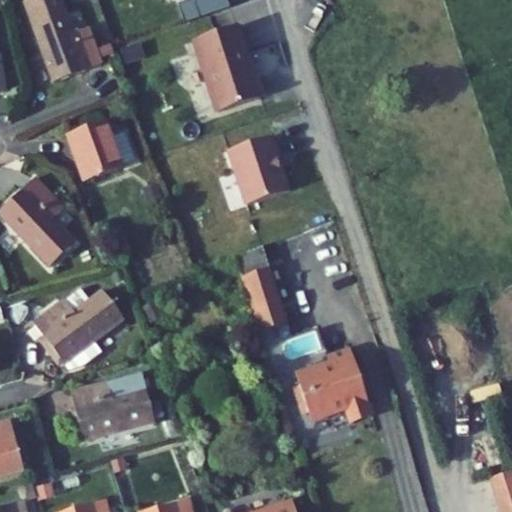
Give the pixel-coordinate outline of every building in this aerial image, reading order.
[(52,0),(71,49),(119,31),(107,0),(52,0)] [(263,3),(219,19),(246,92),(289,76),(263,3)] [(0,9),(0,85),(32,83),(28,42),(16,43),(12,8),(0,9)] [(150,104),(136,109),(130,93),(91,107),(108,154),(147,140),(146,138),(160,133),(150,104)] [(298,115),(257,129),(276,181),(317,166),(298,115)] [(22,183),(73,240),(98,217),(76,191),(86,181),(59,150),(22,183)] [(286,224),(259,234),(282,309),(310,300),(286,224)] [(88,274),(53,298),(87,347),(103,341),(121,328),(114,318),(145,296),(125,269),(98,288),(88,274)] [(0,348),(16,344),(7,309),(0,311),(0,348)] [(350,387),(351,390),(368,384),(373,401),(395,394),(373,325),(350,333),(352,340),(318,351),(322,363),(317,364),(323,385),(328,391),(335,391),(350,387)] [(87,372),(100,419),(173,399),(165,367),(130,376),(126,362),(87,372)] [(0,405),(0,456),(44,444),(31,397),(0,405)] [(167,494),(172,511),(224,511),(215,480),(167,494)] [(51,511),(43,482),(0,494),(0,511),(51,511)] [(79,497),(83,511),(133,511),(125,484),(79,497)] [(327,511),(322,493),(295,502),(294,499),(262,509),(263,511),(327,511)]
